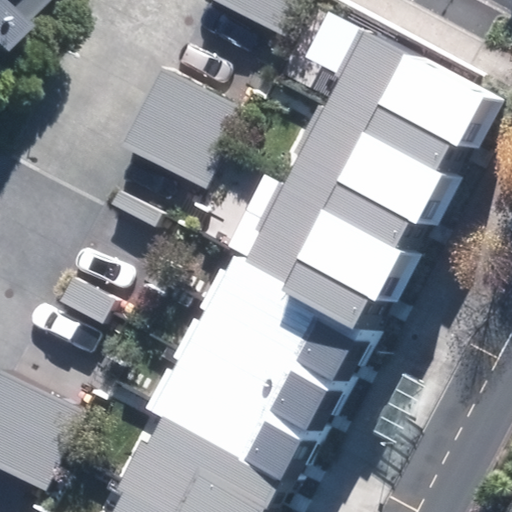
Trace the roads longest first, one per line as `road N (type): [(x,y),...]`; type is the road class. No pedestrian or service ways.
road 1 (residential): [(0,275),(150,0)]
road 2 (tertiary): [(439,511),(511,378)]
